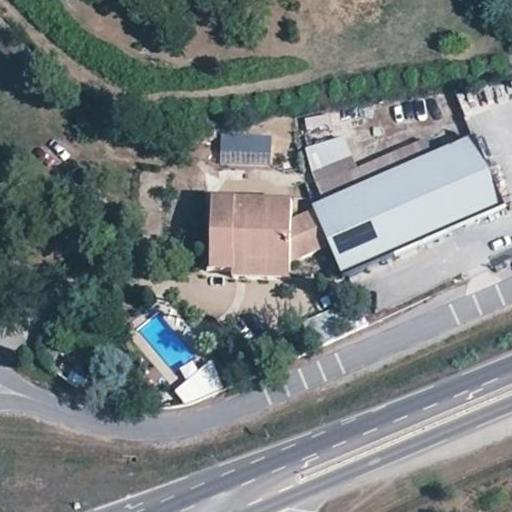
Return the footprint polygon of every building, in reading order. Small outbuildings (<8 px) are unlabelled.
[(306,131),(328,128),(327,116),(305,119),(306,131)] [(220,165),(270,166),(270,138),(220,137),(220,165)] [(235,263),(292,263),(329,247),(343,280),(505,210),(474,139),(293,217),(294,199),(215,199),(212,270),(234,271),(235,263)] [(291,279),(292,263),(235,263),(234,271),(234,279),(291,279)] [(334,310),(306,320),(316,346),(343,337),(334,310)] [(186,383),(176,388),(185,408),(223,390),(205,352),(178,366),(186,383)]
